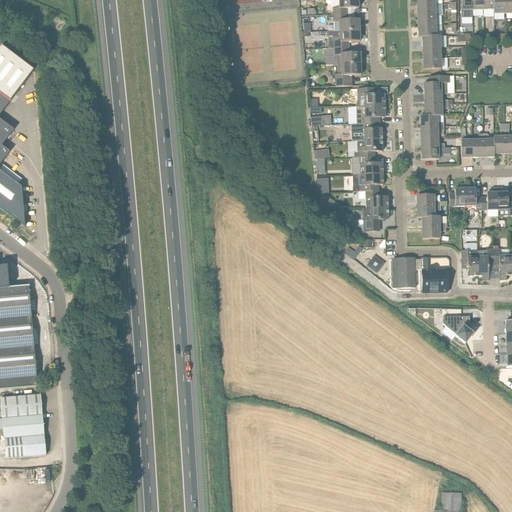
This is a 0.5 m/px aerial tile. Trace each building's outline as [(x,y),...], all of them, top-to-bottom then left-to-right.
[(358,9),(357,0),(337,0),(338,7),(332,8),(332,15),(358,14),(358,9)] [(460,0),(461,11),(472,11),(472,0),(460,0)] [(472,0),(472,11),(483,11),(482,0),(472,0)] [(493,11),(493,15),(494,15),(493,0),(482,0),(483,11),(493,11)] [(493,0),(494,15),(505,15),(504,0),(493,0)] [(417,17),(436,16),(435,5),(417,6),(417,17)] [(339,22),(339,32),(359,31),(359,24),(359,20),(358,20),(358,14),(332,15),(333,23),(339,22)] [(436,16),(417,17),(417,27),(436,27),(436,16)] [(440,37),(440,36),(436,36),(436,27),(417,27),(418,38),(440,37)] [(333,41),(334,48),(349,48),(349,43),(359,43),(359,31),(339,32),(335,32),(335,41),(333,41)] [(422,49),(440,48),(440,37),(418,38),(418,39),(422,39),(422,49)] [(360,58),(360,54),(349,54),(349,48),(334,48),(334,56),(336,56),(337,65),(360,64),(360,58)] [(440,48),(422,49),(423,59),(440,59),(440,48)] [(423,59),(423,71),(441,70),(447,70),(446,59),(440,59),(423,59)] [(335,75),(335,87),(349,87),(349,76),(360,76),(360,64),(337,65),(337,75),(335,75)] [(423,96),(441,95),(440,88),(447,88),(446,84),(440,84),(423,84),(423,96)] [(372,90),(357,90),(357,101),(355,107),(355,108),(385,107),(384,95),(372,96),(372,90)] [(0,114),(10,102),(0,94),(0,164),(10,152),(2,146),(14,130),(0,119),(0,114)] [(423,96),(424,106),(447,105),(447,101),(441,101),(441,95),(423,96)] [(441,117),(441,112),(441,110),(447,110),(447,105),(424,106),(424,117),(419,117),(441,117)] [(384,112),(385,112),(385,107),(355,108),(355,107),(347,108),(348,125),(356,125),(379,124),(379,118),(385,118),(384,112)] [(323,117),(323,126),(332,126),(331,116),(323,117)] [(321,117),(310,118),(311,126),(322,125),(321,117)] [(419,117),(420,128),(443,127),(443,123),(437,123),(437,117),(441,117),(419,117)] [(356,142),(357,142),(382,141),(381,130),(379,130),(379,124),(356,125),(350,126),(351,142),(356,142)] [(494,155),(504,155),(504,124),(499,124),(499,131),(500,138),(493,138),(493,158),(494,158),(494,155)] [(420,128),(420,139),(437,138),(437,132),(443,132),(443,127),(420,128)] [(460,159),(472,158),(471,141),(465,141),(465,135),(460,135),(461,141),(460,141),(460,159)] [(472,158),(483,158),(482,135),(478,135),(478,141),(471,141),(472,158)] [(483,158),(493,158),(493,138),(493,141),(487,141),(486,135),(482,135),(483,158)] [(420,139),(421,150),(444,149),(444,145),(438,145),(437,138),(420,139)] [(374,153),(382,152),(382,141),(357,142),(357,153),(354,153),(354,159),(360,159),(374,158),(374,153)] [(421,150),(421,161),(438,160),(438,156),(450,155),(450,149),(444,149),(421,150)] [(383,175),(382,164),(375,164),(374,158),(360,159),(361,176),(383,175)] [(383,175),(361,176),(352,176),(352,193),(365,193),(370,192),(378,192),(378,186),(383,186),(383,175)] [(449,207),(466,207),(465,185),(460,185),(460,190),(454,190),(454,195),(449,195),(449,207)] [(470,185),(465,185),(466,207),(476,207),(475,211),(482,211),(482,197),(475,198),(475,189),(470,189),(470,185)] [(486,194),(486,197),(482,197),(482,211),(487,211),(498,211),(498,189),(492,189),(492,194),(486,194)] [(502,189),(498,189),(498,211),(498,217),(508,217),(511,216),(511,196),(507,197),(507,193),(502,193),(502,189)] [(370,192),(365,193),(366,200),(366,203),(370,203),(370,209),(388,209),(387,198),(379,198),(378,192),(370,192)] [(416,196),(416,208),(440,207),(440,203),(434,203),(433,196),(416,196)] [(325,205),(329,208),(334,202),(329,199),(325,205)] [(440,211),(440,207),(416,208),(417,218),(439,218),(439,217),(434,217),(434,211),(440,211)] [(388,209),(370,209),(362,209),(363,233),(379,232),(379,221),(388,220),(388,209)] [(422,219),(422,229),(445,228),(445,224),(439,224),(439,218),(417,218),(417,219),(422,219)] [(445,233),(445,228),(422,229),(422,240),(439,240),(439,233),(445,233)] [(343,253),(353,261),(362,250),(359,248),(358,247),(354,253),(348,248),(343,253)] [(486,257),(477,257),(478,277),(488,277),(488,266),(493,266),(493,250),(486,250),(486,257)] [(498,250),(493,250),(493,266),(499,265),(499,281),(506,281),(506,276),(509,276),(509,256),(500,256),(500,250),(498,250)] [(478,277),(477,257),(477,251),(461,251),(461,266),(467,266),(467,277),(478,277)] [(376,275),(384,264),(384,263),(374,256),(366,267),(376,275)] [(396,258),(391,258),(391,287),(413,288),(413,259),(413,258),(396,258)] [(421,273),(422,294),(447,293),(449,292),(449,290),(449,262),(449,260),(447,258),(446,258),(428,259),(429,272),(421,273)] [(0,389),(36,387),(37,387),(28,287),(0,289),(0,389)] [(469,319),(442,318),(442,326),(455,336),(454,337),(463,345),(471,336),(470,335),(470,329),(468,329),(468,326),(469,326),(469,319)] [(46,455),(40,395),(0,399),(5,459),(46,455)] [(442,508),(435,508),(435,511),(462,511),(463,491),(442,490),(442,508)]
